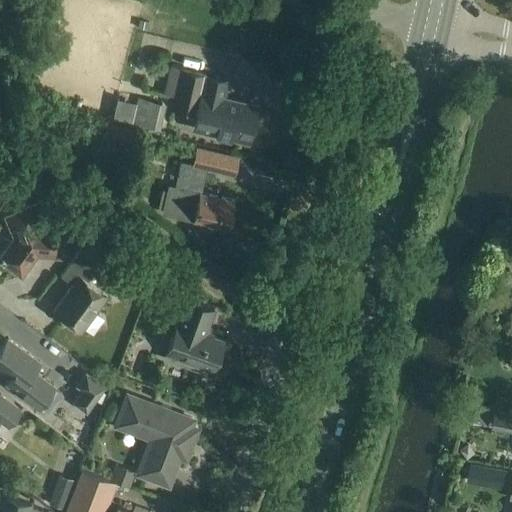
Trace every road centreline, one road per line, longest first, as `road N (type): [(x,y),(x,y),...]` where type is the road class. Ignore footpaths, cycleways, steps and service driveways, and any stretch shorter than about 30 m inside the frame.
road 1 (residential): [(234,511),(352,45),(362,22),(376,16)]
road 2 (secondary): [(306,511),(396,177)]
road 3 (secondary): [(418,26),(393,140),(396,177)]
road 4 (secondary): [(396,177),(408,164),(440,42)]
